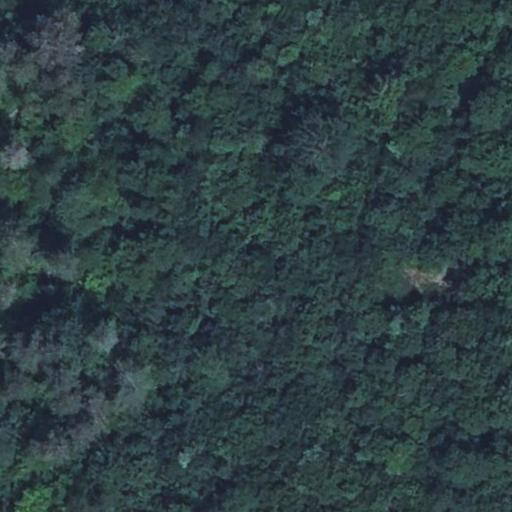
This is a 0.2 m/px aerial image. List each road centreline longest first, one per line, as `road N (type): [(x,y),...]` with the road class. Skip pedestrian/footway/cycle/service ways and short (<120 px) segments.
road 1 (track): [(0,139),(76,0)]
road 2 (track): [(21,511),(18,430),(0,393)]
